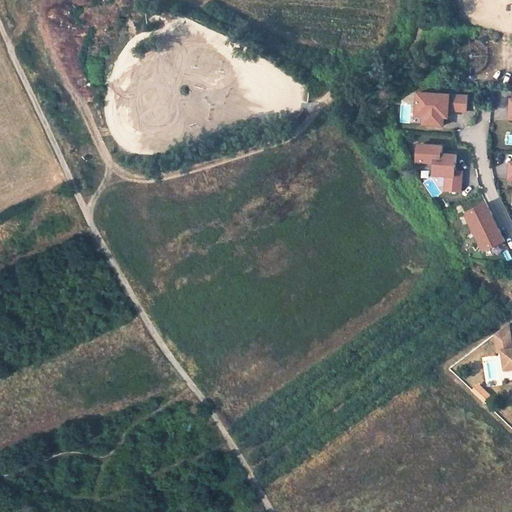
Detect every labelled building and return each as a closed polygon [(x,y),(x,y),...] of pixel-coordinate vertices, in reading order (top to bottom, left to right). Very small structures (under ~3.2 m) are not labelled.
[(467,111),(468,96),(419,92),(417,115),(425,115),(424,124),(443,125),(444,117),(449,117),(449,110),(467,111)] [(457,155),(442,154),(443,146),(419,144),(418,161),(427,162),(435,162),(435,170),(434,175),(447,175),(446,190),(461,192),(462,171),(456,171),(457,155)] [(435,162),(427,162),(426,169),(435,170),(435,162)] [(496,221),(487,203),(468,212),(467,215),(486,251),(505,241),(496,221)] [(511,347),(508,326),(495,335),(498,353),(502,352),(504,370),(511,368),(511,347)]
